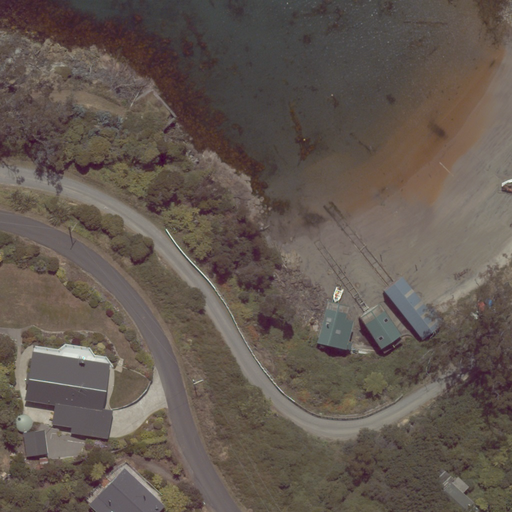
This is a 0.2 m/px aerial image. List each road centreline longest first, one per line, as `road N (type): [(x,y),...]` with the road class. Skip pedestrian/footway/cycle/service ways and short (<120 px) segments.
road 1 (residential): [(0,173),(73,189),(151,233),(200,284),(257,377),(310,422),(365,425),(511,344)]
road 2 (residential): [(0,219),(82,254),(144,314),(163,348),(195,457),(229,511)]
